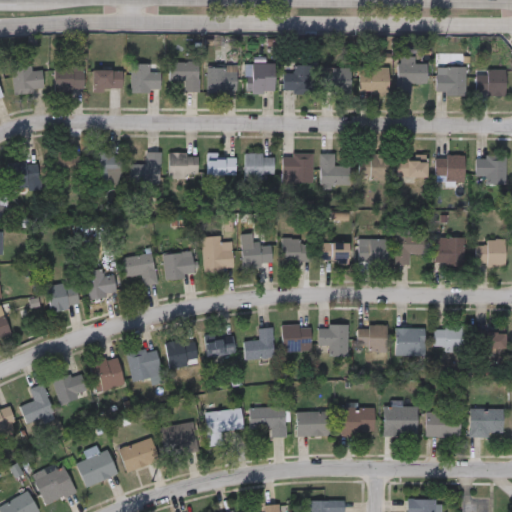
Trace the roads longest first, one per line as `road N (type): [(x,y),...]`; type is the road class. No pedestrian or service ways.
road 1 (residential): [(0,371),(197,308),(511,295)]
road 2 (residential): [(0,133),(49,123),(511,124)]
road 3 (secondary): [(0,20),(511,26)]
road 4 (residential): [(110,511),(237,476),(511,469)]
road 5 (secondary): [(511,0),(134,0)]
